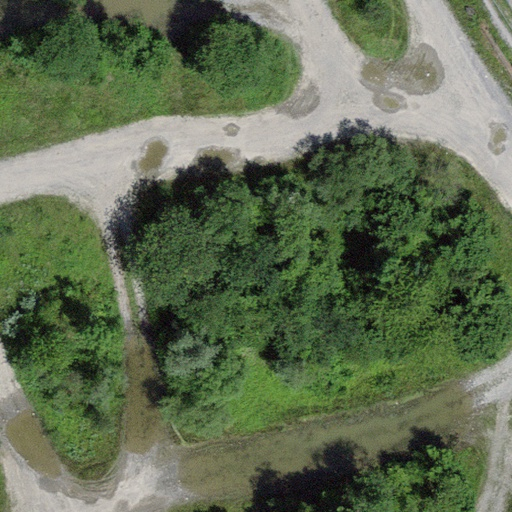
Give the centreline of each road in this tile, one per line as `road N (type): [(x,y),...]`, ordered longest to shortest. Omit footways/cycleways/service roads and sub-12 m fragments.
road 1 (track): [(474,88),(347,129),(265,145),(100,159),(0,180)]
road 2 (track): [(74,511),(399,419),(511,362)]
road 3 (track): [(100,159),(142,327),(138,488)]
road 4 (track): [(511,154),(422,0)]
road 5 (track): [(166,0),(180,23),(188,154)]
road 6 (track): [(54,511),(0,370)]
road 7 (track): [(347,129),(308,0)]
